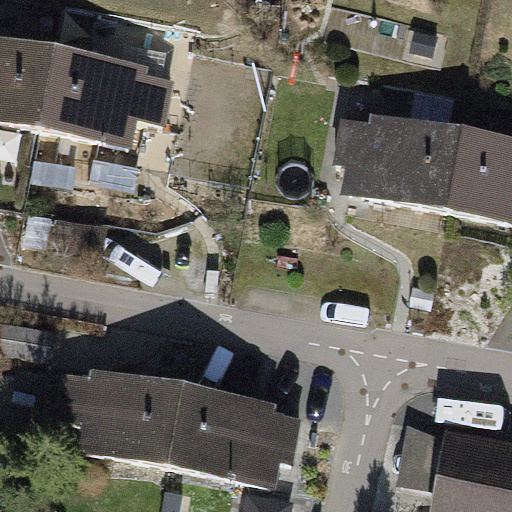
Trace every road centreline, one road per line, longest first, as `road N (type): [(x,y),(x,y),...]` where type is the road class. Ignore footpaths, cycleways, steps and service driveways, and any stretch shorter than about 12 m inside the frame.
road 1 (residential): [(0,284),(311,341),(383,372)]
road 2 (residential): [(348,511),(383,372)]
road 3 (residential): [(383,372),(511,380)]
